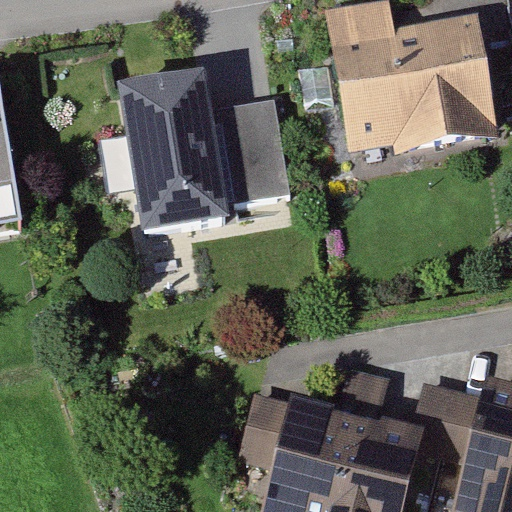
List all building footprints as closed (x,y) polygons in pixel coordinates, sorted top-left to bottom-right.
[(489,23),(323,50),(346,190),(511,163),(489,23)] [(289,76),(111,108),(134,235),(312,203),(289,76)] [(0,129),(0,248),(23,244),(0,129)] [(511,511),(511,397),(473,387),(440,511),(511,511)] [(407,511),(426,446),(290,408),(260,511),(407,511)]
